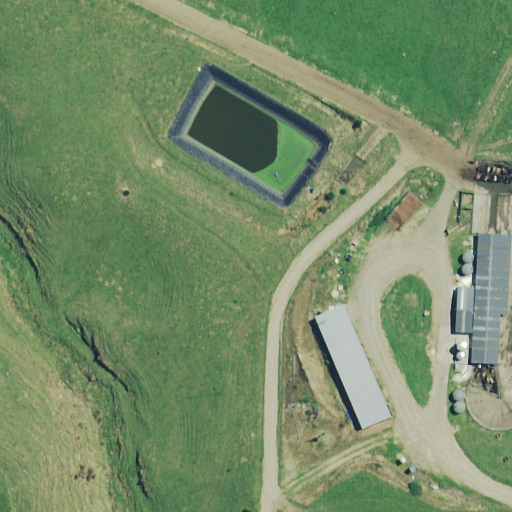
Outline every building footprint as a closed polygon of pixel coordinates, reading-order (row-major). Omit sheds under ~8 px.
[(386,222),(395,231),(419,206),(409,197),(386,222)] [(510,237),(477,236),(475,290),(456,289),(453,335),(472,336),(471,365),(496,366),(499,315),(506,316),(510,237)] [(472,254),(460,254),(459,277),(471,277),(472,254)] [(314,319),(350,404),(379,392),(343,307),(314,319)] [(462,352),(465,352),(465,344),(453,343),(453,362),(462,362),(462,352)] [(464,393),(451,393),(450,415),(463,415),(464,393)]
